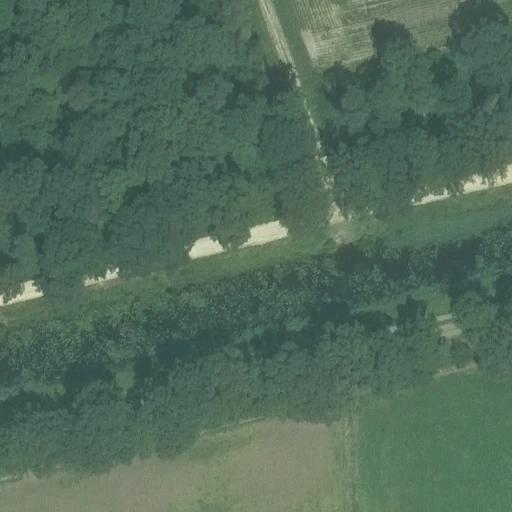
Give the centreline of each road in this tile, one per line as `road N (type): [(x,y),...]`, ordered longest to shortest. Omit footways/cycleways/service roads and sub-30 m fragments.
road 1 (unclassified): [(0,438),(511,312)]
road 2 (track): [(511,169),(0,293)]
road 3 (track): [(328,213),(252,0)]
